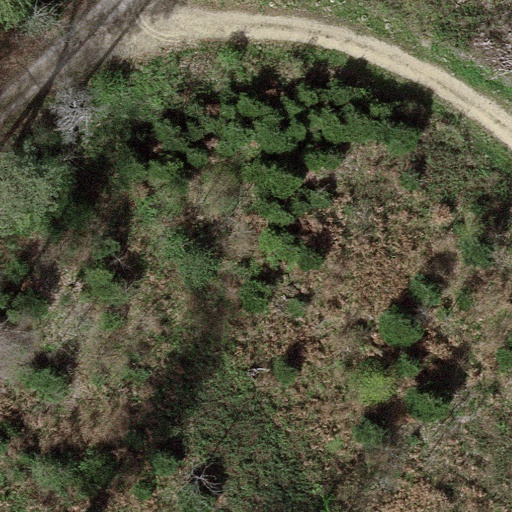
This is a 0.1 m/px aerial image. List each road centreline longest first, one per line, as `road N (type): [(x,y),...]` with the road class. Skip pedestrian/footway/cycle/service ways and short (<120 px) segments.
road 1 (track): [(511,125),(468,84),(263,0)]
road 2 (track): [(105,0),(0,93)]
